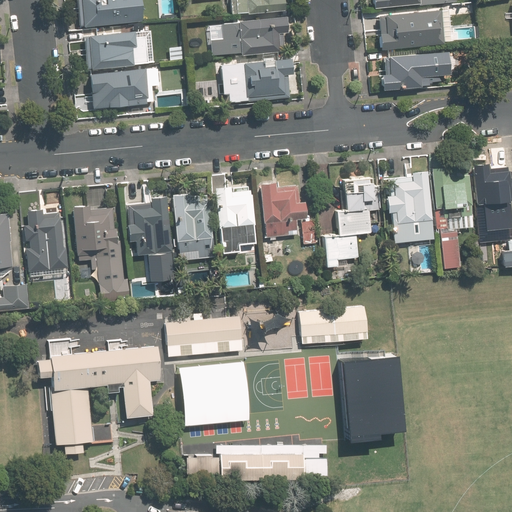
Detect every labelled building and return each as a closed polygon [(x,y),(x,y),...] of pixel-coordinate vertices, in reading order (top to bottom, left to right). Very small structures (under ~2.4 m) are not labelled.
[(83,0),(86,26),(142,21),(140,0),(83,0)] [(236,0),(237,12),(285,7),(284,0),(236,0)] [(439,9),(386,13),(387,31),(381,32),(382,47),(442,41),(439,9)] [(213,57),(280,50),(278,32),(287,31),(286,16),(222,22),(224,38),(211,40),(213,57)] [(89,34),(93,68),(136,64),(134,47),(137,46),(136,29),(89,34)] [(177,46),(168,47),(170,60),(183,59),(182,50),(177,50),(177,46)] [(436,50),(389,54),(391,72),(382,73),(383,88),(439,83),(436,50)] [(244,97),(286,92),(284,74),(294,73),(292,57),(240,62),(244,97)] [(150,102),(147,67),(90,73),(94,107),(150,102)] [(489,160),(473,162),(477,204),(483,203),(486,226),(511,223),(511,210),(508,169),(490,171),(489,160)] [(448,165),(431,167),(442,266),(459,264),(456,226),(472,225),(466,172),(449,173),(448,165)] [(394,241),(434,237),(427,169),(411,171),(412,178),(394,180),(395,193),(389,194),(394,241)] [(345,178),(348,208),(337,209),(340,231),(322,233),(325,262),(338,261),(338,258),(359,256),(357,233),(371,231),(369,206),(375,205),(372,175),(345,178)] [(266,236),(298,232),(296,217),(306,216),(304,198),(294,199),(293,187),(276,189),(275,180),(261,182),(266,236)] [(222,251),(240,249),(240,243),(256,241),(250,188),(234,190),(233,182),(215,184),(222,251)] [(188,191),(172,193),(178,250),(197,248),(197,255),(214,253),(208,195),(189,197),(188,191)] [(151,279),(175,277),(166,194),(151,195),(152,205),(133,207),(135,221),(129,222),(131,238),(136,238),(138,253),(148,252),(151,279)] [(78,253),(96,251),(101,300),(126,298),(120,238),(116,239),(115,226),(110,227),(108,211),(90,213),(89,202),(73,203),(78,253)] [(30,271),(67,267),(62,212),(43,214),(42,206),(27,208),(29,222),(25,223),(30,271)] [(6,212),(0,212),(0,266),(12,265),(6,212)] [(314,222),(301,223),(303,243),(316,242),(314,222)] [(0,309),(29,306),(26,282),(3,284),(4,295),(0,295),(0,309)] [(362,336),(359,303),(298,309),(302,342),(362,336)] [(230,317),(167,323),(170,353),(234,347),(230,317)] [(162,379),(159,344),(48,353),(55,444),(94,441),(89,385),(125,382),(127,414),(153,412),(151,380),(162,379)] [(321,352),(285,355),(293,441),(304,440),(304,436),(327,434),(327,436),(337,435),(335,415),(327,416),(321,352)] [(391,353),(338,358),(344,440),(372,437),(372,429),(397,427),(391,353)] [(217,444),(217,476),(323,477),(324,445),(217,444)] [(412,453),(401,454),(403,477),(413,476),(412,453)]
